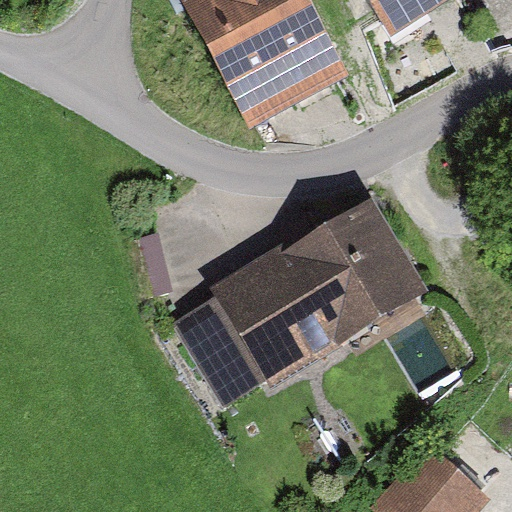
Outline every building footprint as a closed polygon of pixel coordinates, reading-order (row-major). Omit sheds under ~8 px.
[(347,92),(298,0),(211,0),(214,5),(195,15),(259,138),(347,92)] [(460,0),(373,0),(396,38),(460,0)] [(417,295),(369,214),(182,324),(229,405),(417,295)] [(162,290),(172,253),(127,240),(117,277),(162,290)] [(468,511),(479,500),(435,461),(389,511),(468,511)]
